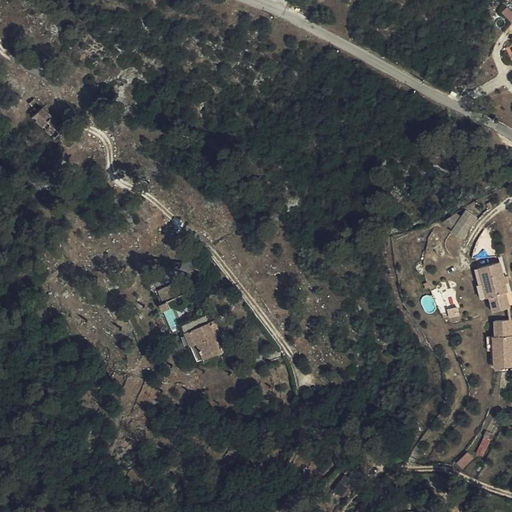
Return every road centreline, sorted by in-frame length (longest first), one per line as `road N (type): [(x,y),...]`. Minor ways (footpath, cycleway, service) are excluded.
road 1 (track): [(511,492),(445,468),(324,460),(297,365),(275,328),(192,235),(115,175),(103,135),(66,112),(55,84),(0,46)]
road 2 (unclassified): [(455,104),(250,0)]
